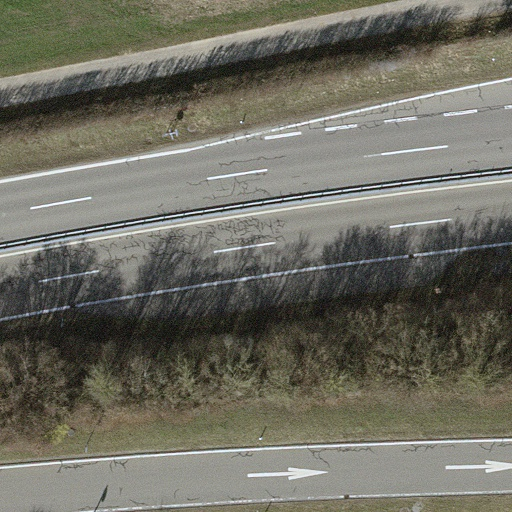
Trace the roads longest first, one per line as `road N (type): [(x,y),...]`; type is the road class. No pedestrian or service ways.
road 1 (track): [(0,84),(511,2)]
road 2 (trunk): [(0,290),(511,214)]
road 3 (trunk): [(511,140),(0,215)]
road 4 (trunk): [(0,494),(511,466)]
